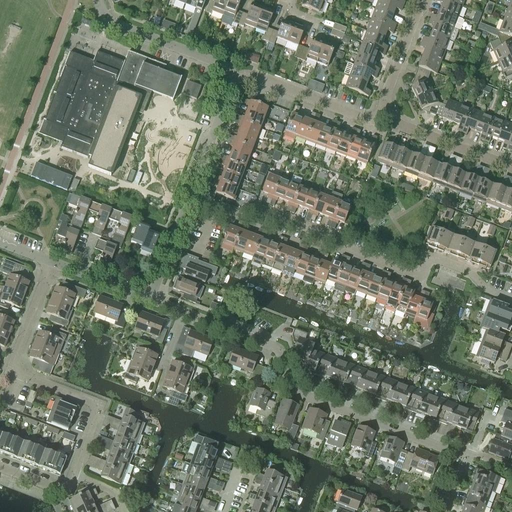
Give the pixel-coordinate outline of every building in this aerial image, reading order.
[(201,11),(205,0),(186,0),(185,5),(201,11)] [(222,16),(228,0),(216,0),(215,3),(209,1),(205,13),(211,15),(212,12),(222,16)] [(242,14),(236,11),(241,0),(240,0),(228,0),(222,16),(233,21),(232,23),(237,25),(242,14)] [(322,15),(326,4),(315,0),(303,0),(301,7),(322,15)] [(400,12),(402,7),(383,0),(378,0),(375,10),(393,16),(395,10),(400,12)] [(439,11),(457,18),(462,7),(443,0),(437,0),(436,3),(442,5),(439,11)] [(255,29),(262,8),(252,4),(247,16),(242,14),(237,25),(243,27),(244,25),(255,29)] [(267,29),(273,12),(262,8),(255,29),(265,33),(262,41),(268,43),(272,31),(267,29)] [(390,23),(393,16),(375,10),(370,21),(394,30),(396,25),(390,23)] [(511,12),(507,10),(503,21),(511,24),(511,12)] [(437,18),(431,16),(430,20),(458,31),(462,20),(457,18),(439,11),(437,18)] [(453,42),(458,31),(430,20),(428,25),(433,27),(431,34),(449,41),(453,42)] [(394,30),(370,21),(366,32),(384,39),(386,32),(392,34),(394,30)] [(511,38),(511,24),(503,21),(498,33),(511,38)] [(287,43),(293,26),(282,22),(278,33),(272,31),(268,43),(274,45),(276,39),(287,43)] [(344,35),(346,29),(334,24),(332,30),(344,35)] [(298,46),(304,30),(293,26),(287,43),(284,48),(295,52),(293,58),(299,60),(303,48),(298,46)] [(342,40),(344,35),(332,30),(330,36),(342,40)] [(382,45),(384,39),(366,32),(362,43),(385,52),(387,47),(382,45)] [(489,44),(497,63),(511,56),(511,48),(510,44),(511,38),(498,33),(497,37),(498,40),(489,44)] [(444,52),(449,41),(431,34),(428,40),(423,38),(421,43),(444,52)] [(316,64),(324,43),(313,39),(309,50),(303,48),(299,60),(304,62),(305,59),(316,64)] [(327,68),(335,47),(324,43),(316,64),(327,68)] [(385,52),(362,43),(358,54),(375,61),(378,55),(383,57),(385,52)] [(440,63),(444,52),(421,43),(419,48),(425,50),(422,56),(440,63)] [(55,95),(45,122),(50,124),(45,137),(62,144),(60,147),(88,158),(96,138),(89,136),(93,125),(96,126),(100,127),(105,113),(103,112),(110,93),(120,97),(124,98),(126,93),(121,91),(123,86),(133,90),(135,86),(151,92),(172,100),(172,102),(181,79),(180,79),(180,81),(162,74),(164,66),(128,52),(123,64),(96,54),(93,62),(91,66),(83,63),(78,65),(76,71),(66,67),(55,95)] [(71,54),(66,67),(76,71),(78,65),(83,63),(91,66),(93,62),(71,54)] [(373,68),(375,61),(358,54),(353,66),(377,75),(379,70),(373,68)] [(436,75),(440,63),(422,56),(418,68),(430,73),(436,75)] [(511,56),(497,63),(506,83),(511,80),(511,56)] [(377,75),(353,66),(349,77),(367,84),(369,77),(375,79),(377,75)] [(432,92),(427,81),(430,73),(418,68),(411,85),(413,87),(411,88),(416,99),(432,92)] [(370,92),(364,90),(367,84),(349,77),(345,88),(368,97),(370,92)] [(196,100),(201,87),(187,82),(182,95),(196,100)] [(88,158),(85,165),(113,175),(139,106),(145,109),(151,92),(135,86),(133,90),(123,86),(121,91),(126,93),(124,98),(120,97),(110,93),(103,112),(105,113),(100,127),(96,126),(93,125),(89,136),(96,138),(88,158)] [(445,106),(437,103),(432,92),(416,99),(421,111),(423,110),(424,112),(441,119),(445,106)] [(265,120),(269,109),(242,99),(240,103),(249,107),(246,113),(265,120)] [(452,123),(459,105),(447,101),(445,106),(441,119),(452,123)] [(461,133),(470,110),(459,105),(452,123),(459,126),(457,131),(461,133)] [(296,117),(299,108),(295,107),(283,136),(294,140),(295,137),(302,119),(296,117)] [(475,132),(481,114),(470,110),(461,133),(466,135),(468,129),(475,132)] [(261,130),(265,120),(246,113),(244,119),(236,116),(234,120),(261,130)] [(305,141),(315,115),(311,113),(308,121),(302,119),(295,137),(305,141)] [(484,142),(493,118),(481,114),(475,132),(481,134),(479,140),(484,142)] [(315,145),(322,127),(316,125),(320,116),(315,115),(305,141),(315,145)] [(497,140),(504,122),(493,118),(484,142),(489,143),(490,141),(491,138),(497,140)] [(258,140),(261,130),(234,120),(233,124),(241,127),(239,133),(258,140)] [(325,149),(336,122),(332,121),(328,129),(322,127),(315,145),(325,149)] [(45,122),(40,136),(45,137),(50,124),(45,122)] [(336,153),(343,135),(337,132),(340,124),(336,122),(325,149),(336,153)] [(506,150),(511,134),(511,125),(504,122),(497,140),(504,143),(501,148),(506,150)] [(346,157),(356,130),(352,128),(349,137),(343,135),(336,153),(346,157)] [(356,161),(363,142),(357,140),(360,132),(356,130),(346,157),(356,161)] [(254,150),(258,140),(239,133),(236,139),(228,136),(226,140),(254,150)] [(366,165),(377,138),(372,136),(369,145),(363,142),(356,161),(366,165)] [(250,161),(254,150),(226,140),(225,144),(233,147),(231,153),(250,161)] [(390,168),(398,147),(392,144),(391,147),(383,144),(376,162),(390,168)] [(404,173),(411,155),(403,152),(404,149),(398,147),(390,168),(404,173)] [(247,171),(250,161),(231,153),(229,159),(220,156),(219,160),(247,171)] [(417,178),(425,157),(419,155),(418,158),(411,155),(404,173),(417,178)] [(431,183),(438,165),(430,162),(431,159),(425,157),(417,178),(431,183)] [(243,181),(247,171),(219,160),(217,164),(226,167),(223,173),(243,181)] [(36,161),(31,175),(67,188),(72,175),(36,161)] [(445,188),(453,167),(447,165),(445,168),(438,165),(431,183),(445,188)] [(458,193),(465,175),(457,173),(458,170),(453,167),(445,188),(458,193)] [(239,191),(243,181),(223,173),(221,179),(213,176),(211,180),(239,191)] [(269,205),(279,179),(269,175),(262,193),(268,195),(265,204),(269,205)] [(471,199),(479,178),(474,175),(472,178),(465,175),(458,193),(471,199)] [(485,204),(492,186),(484,183),(485,180),(479,178),(471,199),(485,204)] [(283,201),(290,183),(279,179),(269,205),(273,207),(277,198),(283,201)] [(236,202),(239,191),(211,180),(209,184),(218,187),(215,194),(236,202)] [(499,209),(509,181),(506,188),(500,186),(499,189),(492,186),(485,204),(499,209)] [(511,214),(511,193),(511,191),(511,182),(509,181),(499,209),(511,214)] [(289,213),(300,186),(290,183),(283,201),(289,203),(285,212),(289,213)] [(303,209),(310,190),(300,186),(289,213),(293,215),(297,206),(303,209)] [(310,221),(320,194),(310,190),(303,209),(309,211),(306,219),(310,221)] [(87,212),(90,203),(68,194),(65,202),(69,204),(68,205),(77,208),(76,212),(75,212),(74,214),(75,214),(71,224),(75,225),(74,228),(80,230),(87,212)] [(323,216),(330,198),(320,194),(310,221),(314,222),(317,214),(323,216)] [(330,229),(340,202),(330,198),(323,216),(329,219),(326,227),(330,229)] [(344,224),(351,206),(340,202),(330,229),(334,230),(337,222),(344,224)] [(107,220),(111,210),(90,203),(87,212),(98,216),(96,220),(95,220),(95,222),(91,234),(100,238),(107,220)] [(121,246),(131,218),(111,210),(107,220),(118,224),(117,228),(116,228),(115,230),(116,230),(112,239),(116,241),(115,243),(115,244),(121,246)] [(70,255),(78,233),(66,228),(67,225),(58,222),(55,230),(58,231),(56,236),(65,239),(64,243),(63,243),(62,245),(63,245),(60,252),(70,255)] [(232,250),(243,223),(239,222),(235,230),(225,226),(222,234),(226,235),(225,238),(224,237),(224,238),(225,239),(222,246),(232,250)] [(243,254),(250,235),(243,233),(247,225),(243,223),(232,250),(243,254)] [(140,252),(149,228),(138,224),(130,244),(141,248),(140,251),(140,252)] [(151,256),(159,236),(148,232),(149,228),(140,252),(151,256)] [(435,250),(442,232),(431,228),(424,245),(428,246),(427,247),(435,250)] [(253,258),(263,231),(259,229),(256,238),(250,235),(243,254),(253,258)] [(261,266),(270,243),(264,241),(267,232),(263,231),(253,258),(251,262),(261,266)] [(446,253),(452,236),(442,232),(435,250),(443,253),(443,252),(446,253)] [(456,258),(463,240),(452,236),(446,253),(449,254),(449,255),(456,258)] [(271,270),(283,239),(279,237),(276,245),(270,243),(261,266),(271,270)] [(281,274),(290,251),(284,248),(287,240),(283,239),(271,270),(281,274)] [(467,261),(474,244),(463,240),(456,258),(464,261),(464,260),(467,261)] [(108,270),(116,248),(120,249),(121,246),(115,244),(114,247),(97,241),(94,250),(103,253),(101,257),(100,259),(98,266),(108,270)] [(478,266),(484,248),(474,244),(467,261),(470,262),(470,263),(478,266)] [(292,278),(304,246),(299,245),(296,253),(290,251),(281,274),(292,278)] [(303,277),(310,259),(304,256),(308,248),(304,246),(292,278),(294,273),(303,277)] [(489,269),(496,252),(484,248),(478,266),(485,269),(486,268),(489,269)] [(314,281),(324,254),(320,252),(316,261),(310,259),(303,277),(314,281)] [(214,276),(217,269),(197,262),(198,259),(183,254),(178,268),(185,271),(183,275),(205,284),(208,274),(214,276)] [(331,266),(330,266),(325,264),(328,256),(324,254),(314,281),(324,285),(326,280),(325,280),(331,266)] [(335,284),(346,257),(341,256),(338,264),(332,262),(330,266),(331,266),(325,280),(326,280),(335,284)] [(345,288),(352,270),(346,267),(350,259),(346,257),(335,284),(345,288)] [(24,296),(29,283),(19,280),(24,268),(4,260),(0,270),(0,272),(9,276),(5,289),(24,296)] [(356,292),(366,265),(362,263),(358,272),(352,270),(345,288),(344,292),(353,296),(355,291),(356,292)] [(366,295),(373,277),(367,275),(370,266),(366,265),(356,292),(366,295)] [(376,299),(386,273),(382,271),(379,280),(373,277),(366,295),(376,299)] [(386,303),(393,285),(387,283),(390,274),(386,273),(376,299),(386,303)] [(194,297),(199,287),(179,279),(175,291),(185,294),(183,300),(195,304),(197,298),(194,297)] [(395,312),(406,280),(402,279),(399,287),(393,285),(386,303),(384,308),(395,312)] [(411,297),(412,297),(414,293),(407,290),(410,282),(406,280),(395,312),(404,315),(406,311),(411,297)] [(70,309),(74,296),(83,300),(86,292),(68,285),(65,292),(55,289),(51,301),(70,309)] [(19,309),(24,296),(5,289),(0,301),(0,300),(0,307),(7,310),(9,305),(19,309)] [(415,319),(425,293),(421,291),(418,299),(412,297),(411,297),(406,311),(404,315),(415,319)] [(429,314),(432,305),(426,303),(429,294),(425,293),(415,319),(413,325),(427,330),(433,316),(429,314)] [(511,315),(505,313),(508,307),(497,303),(497,301),(481,295),(480,298),(489,302),(484,314),(511,325),(511,324),(511,315)] [(119,313),(122,306),(113,302),(112,303),(108,302),(109,301),(99,297),(93,313),(116,322),(114,326),(122,329),(127,316),(119,313)] [(65,321),(70,309),(51,301),(46,314),(55,318),(53,323),(65,328),(68,322),(65,321)] [(0,331),(9,335),(14,323),(4,319),(6,314),(0,311),(0,331)] [(161,329),(164,321),(154,318),(154,319),(150,318),(150,316),(141,313),(134,329),(157,338),(156,342),(162,344),(166,331),(161,329)] [(509,333),(511,325),(484,314),(479,328),(486,331),(486,330),(497,335),(497,334),(499,330),(509,333)] [(58,354),(63,342),(65,336),(50,330),(48,336),(39,333),(34,345),(58,354)] [(312,351),(314,344),(305,341),(307,335),(294,330),(292,336),(293,343),(296,345),(295,348),(300,350),(297,359),(306,363),(307,363),(312,351)] [(502,342),(504,337),(497,334),(497,335),(486,330),(486,331),(481,344),(508,354),(511,346),(505,344),(502,342)] [(0,346),(4,348),(9,335),(0,331),(0,346)] [(207,357),(213,340),(203,337),(203,338),(199,337),(200,335),(190,331),(187,339),(180,336),(173,352),(191,359),(193,352),(207,357)] [(152,369),(157,357),(147,353),(149,348),(137,343),(135,349),(138,350),(133,362),(152,369)] [(508,354),(481,344),(475,358),(483,361),(481,364),(488,367),(489,363),(493,365),(495,359),(505,363),(508,354)] [(53,367),(58,354),(34,345),(29,358),(38,361),(34,370),(49,376),(53,367)] [(255,365),(257,357),(248,354),(247,355),(243,354),(244,352),(234,348),(228,365),(251,374),(249,378),(255,380),(256,378),(262,380),(266,369),(255,365)] [(319,377),(327,356),(312,351),(307,363),(306,363),(304,369),(314,373),(313,375),(319,377)] [(335,381),(342,362),(327,356),(319,377),(324,380),(325,378),(335,381)] [(186,382),(190,370),(193,371),(195,366),(183,361),(181,366),(172,362),(167,375),(186,382)] [(147,382),(152,369),(133,362),(128,374),(125,373),(123,379),(136,384),(138,379),(147,382)] [(349,389),(357,368),(342,362),(335,381),(344,385),(343,387),(349,389)] [(365,393),(372,374),(357,368),(349,389),(355,391),(356,389),(365,393)] [(379,400),(387,379),(372,374),(365,393),(374,396),(374,398),(379,400)] [(181,395),(186,382),(167,375),(162,388),(171,391),(169,397),(184,403),(187,397),(181,395)] [(395,404),(402,385),(387,379),(379,400),(385,403),(386,401),(395,404)] [(410,412),(418,391),(402,385),(395,404),(405,408),(404,410),(410,412)] [(275,407),(266,403),(269,395),(257,390),(254,397),(253,397),(249,407),(257,410),(255,415),(269,421),(275,407)] [(425,416),(433,397),(418,391),(410,412),(415,414),(416,412),(425,416)] [(26,403),(32,405),(36,394),(31,392),(26,403)] [(440,424),(448,402),(433,397),(425,416),(435,419),(434,421),(440,424)] [(50,412),(72,420),(73,416),(74,417),(77,409),(61,403),(62,400),(56,398),(50,412)] [(291,425),(295,417),(298,407),(282,401),(273,425),(289,431),(286,438),(293,441),(298,428),(291,425)] [(456,427),(463,408),(448,402),(440,424),(446,426),(447,424),(456,427)] [(470,435),(478,414),(463,408),(456,427),(465,431),(464,433),(470,435)] [(144,424),(135,421),(137,415),(126,410),(122,422),(120,423),(119,421),(115,420),(113,425),(140,435),(144,424)] [(325,435),(330,423),(323,421),(325,415),(324,416),(319,413),(319,414),(316,413),(316,412),(311,410),(310,410),(303,430),(303,429),(317,435),(315,440),(322,443),(324,439),(325,435)] [(511,413),(505,410),(502,417),(511,420),(511,413)] [(72,420),(50,412),(46,423),(69,432),(71,425),(70,424),(72,420)] [(511,441),(511,426),(511,427),(511,426),(511,420),(502,417),(500,423),(505,425),(501,437),(511,441)] [(341,449),(350,425),(341,421),(339,425),(334,423),(329,437),(325,435),(324,439),(327,440),(325,445),(335,449),(335,447),(341,449)] [(136,445),(140,435),(113,425),(111,430),(115,431),(117,430),(118,432),(116,437),(136,445)] [(376,445),(370,442),(374,433),(358,427),(350,447),(366,453),(365,457),(370,460),(376,445)] [(72,443),(75,437),(63,433),(61,439),(72,443)] [(0,452),(6,455),(12,438),(2,434),(0,438),(0,452)] [(507,461),(511,448),(509,447),(511,441),(501,437),(495,435),(488,454),(507,461)] [(215,452),(218,445),(196,436),(193,444),(197,445),(193,455),(220,466),(222,461),(218,459),(216,460),(215,458),(218,452),(215,452)] [(132,455),(136,445),(116,437),(114,443),(112,444),(111,442),(107,440),(105,445),(132,455)] [(17,459),(25,438),(23,442),(12,438),(6,455),(17,459)] [(27,463),(36,442),(25,438),(17,459),(27,463)] [(406,456),(399,453),(403,444),(387,438),(379,458),(395,464),(393,468),(400,471),(406,456)] [(38,467),(44,451),(34,447),(36,442),(27,463),(38,467)] [(128,465),(132,455),(105,445),(103,450),(107,451),(109,450),(110,452),(108,458),(128,465)] [(49,472),(55,455),(44,451),(38,467),(49,472)] [(432,476),(438,459),(415,451),(412,458),(406,456),(400,471),(407,473),(410,467),(432,476)] [(60,476),(66,460),(68,461),(70,456),(66,454),(64,458),(55,455),(49,472),(60,476)] [(220,466),(193,455),(190,466),(210,473),(212,468),(214,467),(214,469),(219,471),(220,466)] [(133,467),(128,465),(108,458),(106,463),(104,464),(103,462),(99,460),(97,465),(129,477),(133,467)] [(125,487),(129,477),(97,465),(96,470),(100,471),(102,471),(102,473),(100,478),(120,486),(121,485),(125,487)] [(283,477),(281,477),(284,470),(271,465),(268,472),(267,471),(264,477),(262,478),(262,476),(257,474),(256,479),(282,489),(285,484),(281,482),(283,477)] [(208,478),(210,473),(190,466),(186,476),(213,486),(215,481),(210,479),(208,480),(208,478)] [(494,494),(500,479),(476,469),(473,475),(475,476),(472,485),(491,493),(494,494)] [(213,486),(186,476),(182,486),(202,493),(204,488),(206,487),(207,489),(211,491),(213,486)] [(282,489),(256,479),(254,484),(258,486),(260,485),(261,487),(259,492),(279,499),(282,489)] [(485,508),(491,493),(472,485),(468,495),(466,494),(464,500),(485,508)] [(200,499),(202,493),(182,486),(178,496),(205,506),(207,501),(203,500),(201,501),(200,499)] [(93,503),(90,498),(91,496),(93,497),(97,495),(95,490),(68,501),(73,511),(93,503)] [(356,511),(361,498),(342,491),(335,510),(337,511),(338,511),(341,511),(346,511),(348,509),(356,511)] [(275,510),(279,499),(259,492),(257,497),(255,498),(254,496),(250,494),(248,499),(275,510)] [(205,506),(178,496),(174,506),(190,511),(194,511),(196,508),(198,507),(199,509),(203,511),(205,506)] [(273,511),(275,510),(248,499),(246,504),(250,506),(252,505),(253,507),(250,511),(273,511)] [(483,511),(485,508),(464,500),(462,506),(464,507),(461,511),(483,511)] [(73,511),(99,511),(104,510),(102,505),(98,507),(97,509),(95,508),(93,503),(73,511)]
